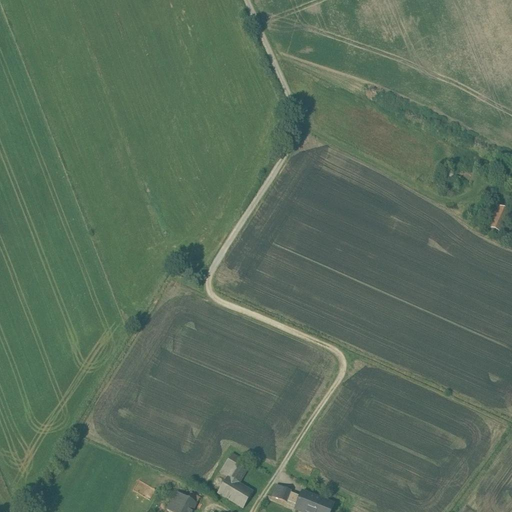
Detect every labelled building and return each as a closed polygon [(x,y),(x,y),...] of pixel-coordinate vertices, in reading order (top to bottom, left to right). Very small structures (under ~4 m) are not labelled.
[(452,174),(446,171),(439,186),(445,189),(452,174)] [(511,218),(511,213),(495,206),(485,228),(504,236),(511,218)] [(226,477),(241,484),(252,467),(233,454),(220,473),(226,477)] [(241,484),(226,477),(216,496),(243,510),(253,491),(241,484)] [(280,499),(285,488),(278,485),(273,496),(280,499)] [(287,500),(297,504),(301,496),(291,492),(291,490),(285,488),(280,499),(287,502),(287,500)] [(328,511),(332,503),(303,491),(301,496),(297,504),(296,509),(303,511),(328,511)] [(200,502),(202,497),(192,493),(190,498),(200,502)] [(194,511),(198,505),(184,496),(179,504),(175,502),(170,510),(172,511),(194,511)]
